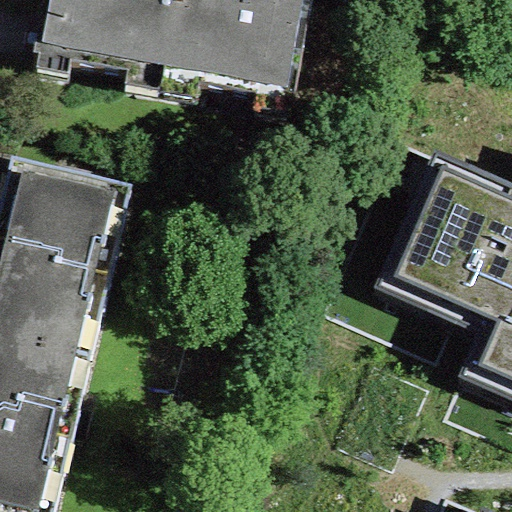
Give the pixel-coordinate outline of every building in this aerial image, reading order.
[(163,85),(178,0),(44,0),(34,63),(163,85)] [(178,0),(163,85),(293,109),(312,0),(178,0)] [(0,344),(90,366),(102,315),(87,312),(101,249),(117,253),(131,195),(89,185),(90,180),(60,173),(59,178),(12,167),(0,218),(0,344)] [(511,191),(460,169),(444,207),(418,196),(375,296),(478,341),(459,384),(511,407),(511,191)] [(90,366),(0,344),(0,511),(55,511),(63,478),(48,475),(63,413),(78,416),(90,366)]
